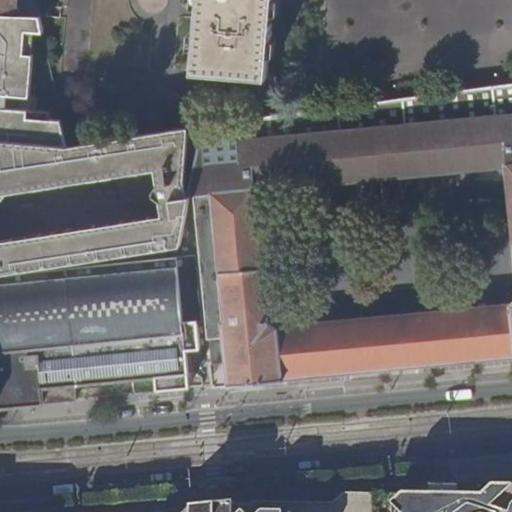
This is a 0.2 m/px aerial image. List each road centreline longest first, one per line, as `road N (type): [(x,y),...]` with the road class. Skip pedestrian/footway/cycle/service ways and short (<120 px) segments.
road 1 (tertiary): [(511,390),(0,439)]
road 2 (tertiary): [(0,491),(511,447)]
